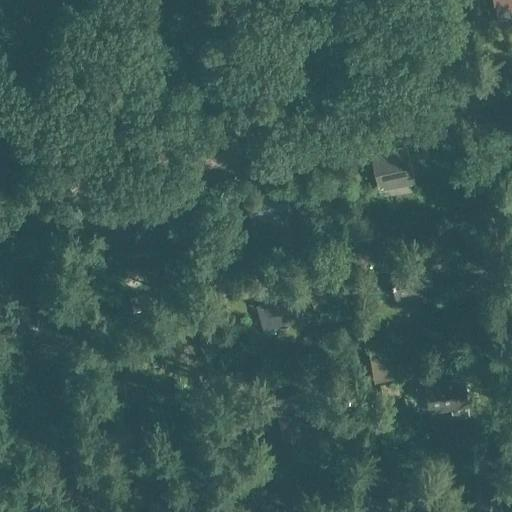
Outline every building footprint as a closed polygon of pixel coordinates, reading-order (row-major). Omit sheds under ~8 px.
[(511,0),(495,0),(498,11),(511,8),(511,0)] [(388,39),(307,59),(322,117),(402,98),(388,39)] [(31,102),(4,108),(9,128),(36,121),(31,102)] [(391,130),(394,149),(414,146),(411,127),(391,130)] [(407,149),(374,157),(381,190),(415,182),(407,149)] [(276,194),(248,201),(253,218),(278,212),(279,217),(293,214),(284,177),(272,180),(274,188),(276,194)] [(117,234),(110,236),(113,257),(154,250),(147,213),(140,214),(138,204),(113,208),(117,234)] [(368,261),(396,256),(394,245),(366,249),(368,261)] [(399,298),(423,293),(420,276),(409,279),(408,273),(394,276),(399,298)] [(54,319),(52,277),(22,278),(24,321),(54,319)] [(297,295),(259,306),(266,328),(304,317),(297,295)] [(166,328),(122,336),(126,361),(170,353),(166,328)] [(410,365),(396,367),(399,381),(412,378),(410,365)] [(414,376),(413,377),(419,401),(444,395),(438,371),(420,376),(419,370),(412,372),(414,376)] [(278,400),(287,436),(319,427),(309,391),(278,400)] [(135,452),(110,457),(115,484),(140,479),(135,452)] [(477,507),(505,509),(507,475),(479,474),(477,507)] [(350,511),(387,511),(384,499),(350,507),(350,511)]
